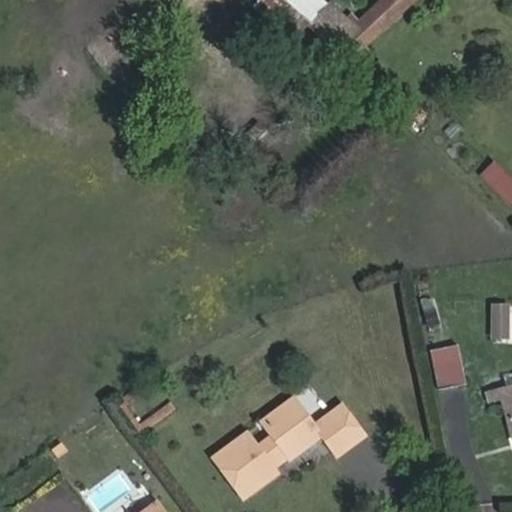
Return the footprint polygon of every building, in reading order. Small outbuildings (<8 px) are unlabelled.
[(291,39),(308,23),(326,7),(319,0),(261,0),(258,3),(291,39)] [(389,0),(352,35),(365,49),(417,0),(389,0)] [(326,7),(308,23),(319,35),(312,42),(332,62),(349,48),(345,42),(352,35),(326,7)] [(508,339),(510,302),(489,301),(487,338),(508,339)] [(456,344),(428,349),(435,389),(463,384),(456,344)] [(511,380),(487,387),(501,437),(511,434),(511,380)] [(261,418),(258,432),(264,440),(252,449),(240,433),(203,459),(232,500),(269,473),(266,469),(263,465),(271,460),(274,464),(315,435),(330,456),(358,436),(338,407),(310,427),(289,398),(261,418)] [(252,424),(258,432),(261,418),(256,421),(252,424)] [(263,465),(266,469),(274,464),(271,460),(263,465)] [(170,511),(161,499),(142,511),(170,511)]
